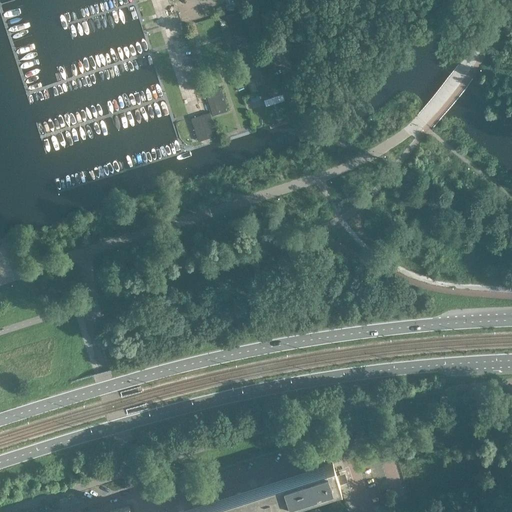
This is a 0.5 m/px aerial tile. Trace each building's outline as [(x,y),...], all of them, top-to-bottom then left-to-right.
[(260,61),(242,10),(227,15),(244,66),(260,61)] [(262,92),(266,104),(286,99),(282,86),(262,92)] [(228,110),(220,87),(205,92),(212,115),(228,110)] [(209,111),(191,117),(200,140),(218,133),(209,111)] [(404,443),(402,437),(391,440),(392,445),(404,443)] [(258,511),(332,489),(340,486),(332,463),(178,511),(258,511)]
